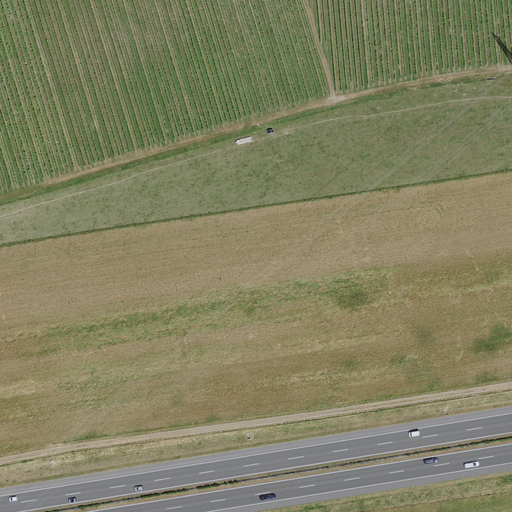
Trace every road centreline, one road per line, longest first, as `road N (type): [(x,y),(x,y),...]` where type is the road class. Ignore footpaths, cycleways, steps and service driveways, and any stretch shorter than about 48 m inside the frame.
road 1 (motorway): [(511,423),(0,505)]
road 2 (track): [(511,384),(0,459)]
road 3 (motorway): [(148,511),(511,453)]
